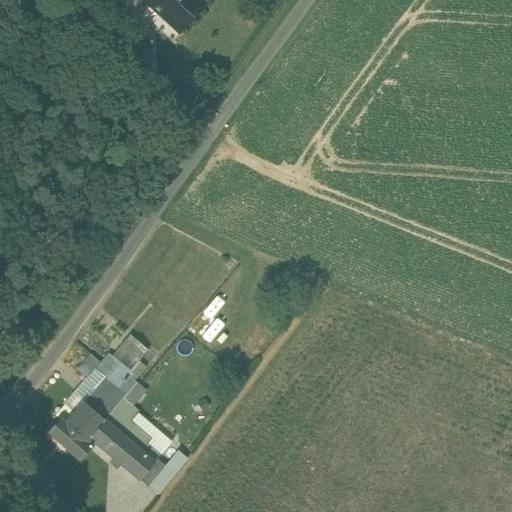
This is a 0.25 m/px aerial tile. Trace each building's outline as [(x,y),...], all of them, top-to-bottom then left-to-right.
[(204,5),(198,0),(144,0),(179,32),(204,5)] [(152,307),(98,372),(104,377),(118,386),(124,380),(171,322),(152,307)] [(95,369),(85,361),(78,370),(87,379),(95,369)] [(118,386),(104,377),(93,390),(93,389),(82,402),(105,421),(115,409),(131,390),(123,383),(125,381),(124,380),(118,386)] [(105,421),(82,402),(63,424),(59,419),(48,432),(79,460),(95,442),(96,442),(91,438),(105,421)] [(150,438),(115,409),(105,421),(91,438),(96,442),(95,442),(138,479),(139,479),(156,458),(158,456),(145,445),(150,438)] [(156,458),(139,479),(148,487),(166,467),(156,458)]
